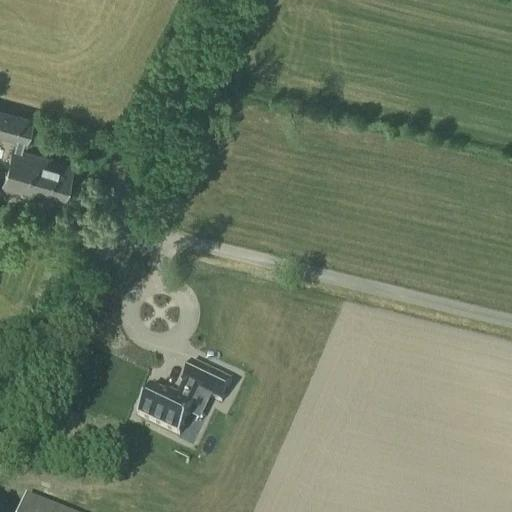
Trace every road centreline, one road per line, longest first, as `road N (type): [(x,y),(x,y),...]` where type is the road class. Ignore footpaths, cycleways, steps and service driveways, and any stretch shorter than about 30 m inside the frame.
road 1 (unclassified): [(511,323),(104,223)]
road 2 (unclassified): [(104,223),(209,0)]
road 3 (unclassified): [(0,438),(104,223)]
